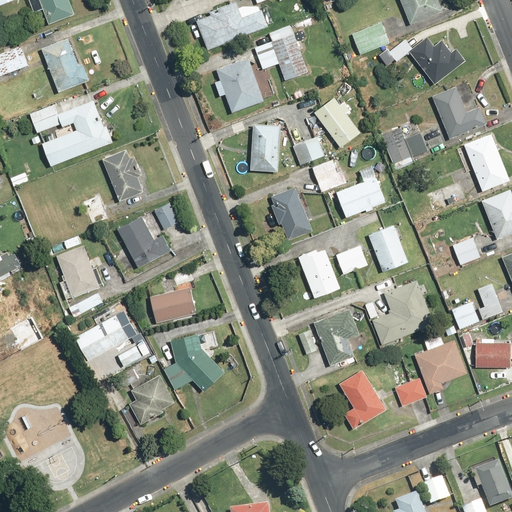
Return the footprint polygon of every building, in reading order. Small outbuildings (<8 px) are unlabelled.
[(71,0),(43,0),(54,24),(77,14),(71,0)] [(403,0),(413,25),(447,12),(442,0),(403,0)] [(242,7),(241,2),(214,12),(216,15),(199,20),(210,50),(272,28),(266,10),(262,11),(260,7),(242,7)] [(294,23),(272,31),(275,40),(257,46),(265,70),(283,63),(289,82),(312,74),(294,23)] [(393,43),(384,23),(353,36),(361,56),(393,43)] [(431,37),(412,51),(438,84),(468,61),(459,49),(454,52),(445,41),(438,47),(431,37)] [(62,93),(89,83),(95,81),(88,63),(82,65),(71,38),(45,49),(62,93)] [(25,45),(0,54),(0,72),(1,75),(32,64),(25,45)] [(252,57),(219,69),(235,115),(268,103),(252,57)] [(459,86),(435,96),(452,139),(490,123),(484,107),(470,112),(459,86)] [(365,130),(350,112),(355,108),(347,99),(342,103),(335,95),(317,111),(346,145),(365,130)] [(47,144),(55,166),(116,141),(99,98),(62,113),(58,104),(34,114),(41,134),(66,124),(67,128),(78,124),(81,131),(47,144)] [(285,125),(257,123),(254,170),(282,172),(285,125)] [(402,129),(384,136),(398,169),(417,161),(416,158),(432,152),(424,131),(406,139),(402,129)] [(511,176),(495,134),(467,145),(486,191),(511,180),(511,176)] [(320,138),(295,146),(301,164),(326,156),(320,138)] [(147,190),(142,177),(146,175),(139,157),(135,159),(131,149),(106,159),(123,200),(147,190)] [(351,182),(346,169),(338,172),(335,161),(316,167),(324,192),(351,182)] [(381,176),(339,193),(349,217),(391,201),(381,176)] [(281,225),(286,223),(292,239),(315,230),(299,186),(275,195),(279,205),(275,207),(281,225)] [(511,190),(485,201),(501,239),(511,234),(511,190)] [(110,221),(100,196),(84,202),(94,227),(110,221)] [(173,201),(156,210),(166,229),(183,221),(173,201)] [(143,268),(167,255),(175,250),(166,234),(157,238),(145,216),(122,229),(143,268)] [(396,223),(371,233),(386,271),(412,261),(396,223)] [(476,238),(456,245),(463,264),(483,257),(476,238)] [(366,245),(337,255),(344,275),(373,265),(366,245)] [(69,302),(76,299),(104,288),(88,246),(60,257),(69,281),(62,284),(69,302)] [(330,249),(303,259),(318,300),(345,290),(330,249)] [(0,282),(14,275),(7,258),(0,261),(0,282)] [(194,267),(174,276),(179,288),(199,278),(194,267)] [(437,325),(420,280),(387,292),(393,310),(391,310),(392,313),(375,320),(385,345),(437,325)] [(489,307),(483,310),(487,320),(506,312),(494,284),(482,289),(489,307)] [(195,287),(152,297),(157,322),(201,312),(195,287)] [(105,304),(100,293),(72,307),(77,317),(105,304)] [(475,302),(455,310),(463,330),(483,321),(475,302)] [(319,327),(304,333),(300,334),(309,355),(327,348),(333,364),(357,355),(352,339),(362,335),(351,309),(317,323),(319,327)] [(117,316),(114,310),(101,318),(104,323),(79,336),(93,360),(133,338),(120,314),(117,316)] [(46,338),(34,315),(11,328),(23,351),(46,338)] [(471,332),(462,335),(467,348),(476,344),(471,332)] [(229,375),(205,348),(202,335),(176,340),(181,363),(167,369),(177,390),(198,380),(208,392),(229,375)] [(167,340),(159,344),(164,357),(173,353),(167,340)] [(458,340),(418,355),(433,394),(447,389),(445,384),(471,374),(458,340)] [(511,342),(479,342),(479,367),(511,366),(511,342)] [(145,356),(139,345),(121,356),(127,367),(145,356)] [(390,410),(366,370),(343,384),(357,408),(346,414),(356,430),(390,410)] [(164,412),(163,409),(177,402),(163,373),(135,387),(141,400),(134,404),(144,423),(164,412)] [(423,378),(398,388),(404,406),(429,396),(423,378)] [(511,484),(502,460),(479,469),(493,506),(511,499),(511,484)] [(446,476),(426,483),(433,504),(454,496),(446,476)] [(428,511),(421,491),(399,500),(402,509),(396,511),(428,511)] [(488,511),(483,499),(464,506),(466,511),(488,511)] [(234,511),(275,511),(274,503),(234,508),(234,511)]
